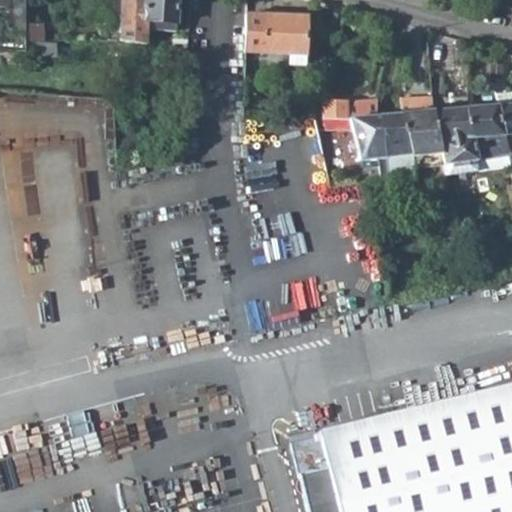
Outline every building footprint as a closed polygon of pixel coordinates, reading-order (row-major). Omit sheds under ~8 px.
[(8,0),(8,6),(10,41),(12,41),(12,49),(24,50),(24,42),(24,22),(23,0),(8,0)] [(144,0),(120,0),(120,40),(143,45),(143,35),(144,21),(144,0)] [(144,0),(144,21),(143,35),(174,37),(175,0),(144,0)] [(304,64),(305,16),(245,13),(244,53),(286,54),(285,64),(304,64)] [(511,95),(510,89),(497,90),(495,90),(498,104),(511,101),(511,95)] [(441,163),(435,111),(433,96),(410,98),(412,113),(403,114),(411,156),(412,160),(412,166),(441,163)] [(321,110),(313,110),(313,119),(348,120),(362,177),(387,172),(378,117),(375,98),(321,100),(321,110)] [(399,99),(403,114),(412,113),(410,98),(399,99)] [(511,154),(511,101),(498,104),(508,155),(511,154)] [(468,107),(474,160),(508,155),(498,104),(468,107)] [(313,106),(299,106),(299,119),(313,119),(313,110),(313,106)] [(444,175),(460,172),(510,165),(508,155),(474,160),(468,107),(435,111),(441,163),(444,175)] [(378,117),(387,171),(412,166),(412,160),(411,156),(403,114),(378,117)] [(511,511),(511,379),(286,437),(304,511),(511,511)]
